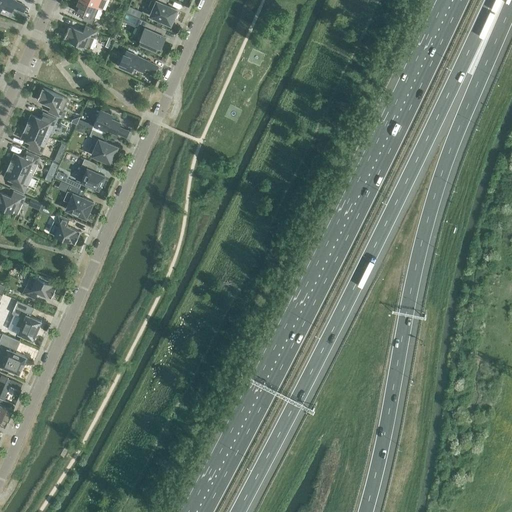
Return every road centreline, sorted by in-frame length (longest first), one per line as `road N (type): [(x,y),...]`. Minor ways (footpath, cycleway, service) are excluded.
road 1 (motorway): [(236,511),(495,0)]
road 2 (motorway): [(451,0),(195,511)]
road 3 (motorway): [(365,511),(430,205),(511,3)]
road 4 (residential): [(0,476),(208,0)]
road 5 (residential): [(0,120),(51,0)]
